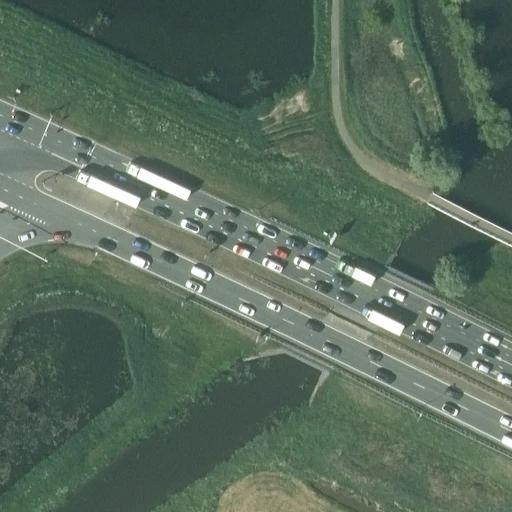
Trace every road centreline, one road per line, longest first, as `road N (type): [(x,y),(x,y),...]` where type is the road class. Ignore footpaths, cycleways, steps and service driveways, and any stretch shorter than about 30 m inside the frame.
road 1 (trunk): [(0,187),(511,432)]
road 2 (trunk): [(511,357),(9,117)]
